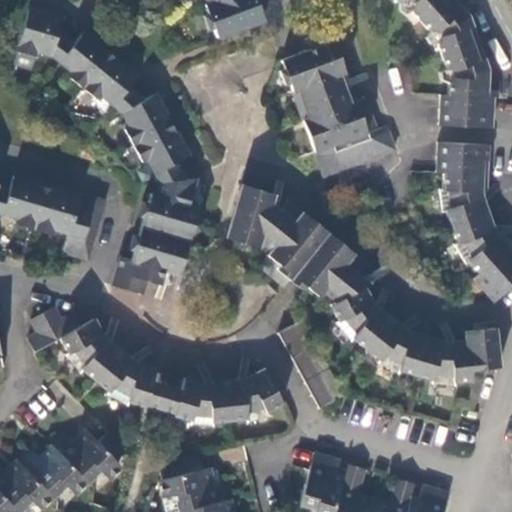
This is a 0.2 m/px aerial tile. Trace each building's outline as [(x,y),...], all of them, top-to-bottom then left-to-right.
[(214,29),(217,37),(263,21),(255,0),(205,0),(209,3),(206,4),(208,13),(204,14),(210,30),(214,29)] [(394,0),(400,2),(407,0),(412,2),(413,12),(429,31),(436,31),(440,37),(437,44),(445,67),(452,71),(453,80),(447,83),(446,95),(439,95),(437,125),(490,128),(492,97),(486,97),(487,71),(483,70),(465,20),(468,16),(453,0),(394,0)] [(162,270),(178,275),(191,232),(198,229),(200,223),(197,213),(198,209),(183,204),(185,196),(189,198),(194,181),(206,180),(206,178),(205,177),(182,180),(175,164),(194,154),(185,138),(180,141),(163,109),(168,106),(160,91),(142,101),(127,88),(140,72),(127,61),(125,65),(96,41),(99,38),(87,28),(73,44),(58,33),(63,14),(47,9),(46,15),(28,9),(15,51),(33,56),(35,50),(51,55),(71,71),(67,77),(98,100),(101,96),(121,112),(129,127),(124,130),(141,161),(146,158),(159,182),(155,195),(149,193),(147,203),(142,201),(138,216),(142,218),(130,259),(120,256),(111,285),(141,294),(146,281),(158,285),(162,270)] [(392,151),(385,132),(371,137),(369,132),(374,130),(375,127),(364,99),(355,102),(331,36),(313,42),(315,48),(280,60),(283,69),(278,71),(283,86),(289,84),(322,177),(392,151)] [(487,174),(490,146),(437,143),(435,172),(442,173),(441,189),(439,190),(441,212),(445,212),(455,243),(453,244),(464,263),(467,261),(477,274),(472,278),(493,301),(511,283),(511,254),(498,239),(493,239),(489,232),(491,227),(483,202),(476,198),(476,190),(481,186),(482,174),(487,174)] [(0,212),(17,218),(15,224),(52,235),(53,229),(67,233),(61,254),(87,262),(106,200),(90,195),(89,200),(28,183),(29,177),(14,172),(7,194),(0,191),(0,212)] [(273,193),(242,185),(226,239),(257,247),(267,256),(258,266),(284,286),(292,276),(327,305),(364,286),(369,283),(359,275),(367,265),(288,200),(279,210),(270,203),(273,193)] [(369,299),(364,286),(327,305),(337,320),(334,323),(350,341),(352,339),(365,349),(390,319),(379,311),(371,312),(367,306),(369,299)] [(60,336),(80,327),(73,314),(60,320),(54,307),(30,320),(36,333),(27,338),(34,353),(60,339),(60,336)] [(390,319),(365,349),(378,359),(376,362),(396,373),(398,370),(413,375),(425,337),(413,334),(405,338),(400,335),(400,327),(390,319)] [(93,381),(118,350),(109,342),(116,323),(109,320),(104,335),(102,334),(93,320),(80,327),(60,336),(60,339),(67,353),(64,355),(79,374),(81,372),(93,381)] [(301,320),(277,333),(318,409),(341,396),(301,320)] [(466,341),(469,370),(497,368),(494,329),(465,331),(466,341)] [(454,382),(470,380),(469,370),(466,341),(452,343),(447,349),(440,348),(438,341),(425,337),(413,375),(430,379),(430,383),(453,385),(454,382)] [(144,405),(151,383),(155,372),(140,366),(136,362),(150,353),(146,347),(128,359),(118,350),(93,381),(107,391),(105,395),(126,406),(127,403),(143,408),(144,405)] [(267,412),(282,405),(263,371),(251,376),(249,377),(245,377),(248,361),(242,360),(237,381),(225,382),(228,422),(245,420),(246,422),(268,415),(267,412)] [(228,422),(225,382),(211,384),(203,365),(198,367),(203,383),(198,384),(194,383),(184,379),(180,392),(173,414),(172,416),(189,420),(188,424),(211,427),(211,423),(228,422)] [(144,405),(173,414),(180,392),(151,383),(144,405)] [(115,461),(126,451),(107,431),(96,442),(85,431),(73,442),(64,433),(51,445),(86,483),(93,476),(105,476),(108,480),(121,467),(115,461)] [(74,495),(86,483),(51,445),(38,457),(29,448),(17,460),(52,498),(59,492),(71,492),(74,495)] [(336,475),(340,461),(314,453),(297,504),(308,508),(309,511),(333,511),(344,478),(336,475)] [(197,456),(189,457),(163,463),(166,479),(159,480),(163,498),(168,497),(177,503),(178,511),(180,511),(229,500),(226,482),(218,484),(212,485),(209,470),(201,472),(197,456)] [(39,510),(52,498),(17,460),(4,472),(0,467),(0,494),(16,511),(18,511),(24,507),(35,506),(39,510)] [(363,471),(347,466),(344,478),(333,511),(368,511),(372,500),(357,495),(363,471)] [(218,484),(215,474),(211,469),(209,470),(212,485),(218,484)] [(372,500),(368,511),(405,511),(410,497),(413,486),(395,481),(388,505),(372,500)] [(442,511),(448,493),(421,485),(417,499),(410,497),(405,511),(442,511)] [(0,511),(16,511),(0,494),(0,511)] [(232,511),(229,500),(180,511),(232,511)]
